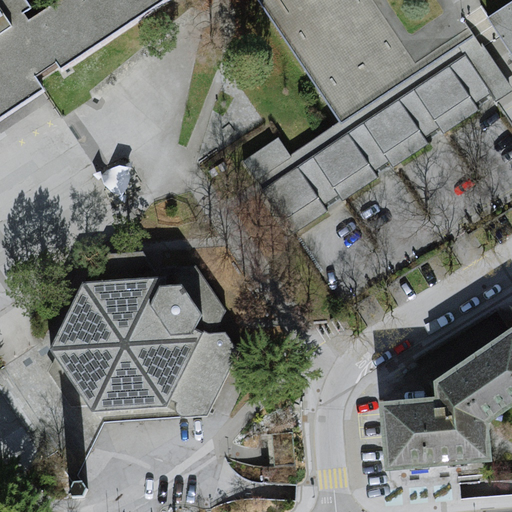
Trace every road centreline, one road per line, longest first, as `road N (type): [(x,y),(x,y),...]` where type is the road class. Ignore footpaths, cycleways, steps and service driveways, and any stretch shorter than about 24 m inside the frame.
road 1 (residential): [(352,362),(511,262)]
road 2 (residential): [(335,511),(331,414),(352,362)]
